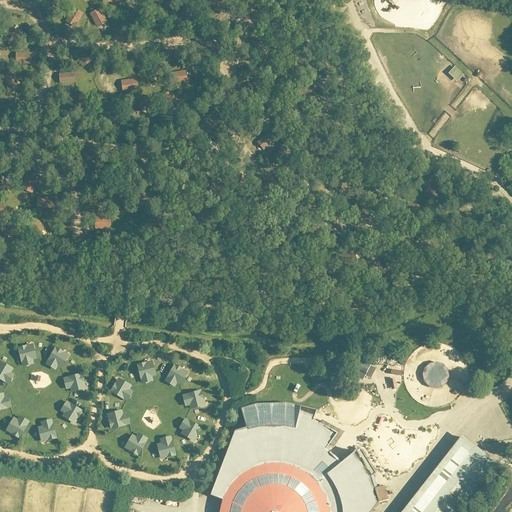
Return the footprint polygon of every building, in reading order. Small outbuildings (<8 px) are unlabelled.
[(212,0),(207,0),(203,4),(211,13),(219,7),(212,0)] [(191,17),(195,5),(185,2),(181,13),(191,17)] [(76,25),(82,14),(73,9),(67,20),(76,25)] [(105,20),(99,10),(90,15),(96,26),(105,20)] [(9,31),(3,42),(12,47),(18,37),(9,31)] [(207,48),(211,39),(200,33),(195,42),(207,48)] [(82,68),(90,62),(83,52),(75,58),(82,68)] [(155,65),(165,68),(169,57),(160,53),(155,65)] [(28,55),(16,55),(16,64),(28,65),(28,55)] [(147,66),(139,57),(131,63),(139,73),(147,66)] [(267,79),(276,74),(269,63),(261,68),(267,79)] [(284,73),(293,78),(299,68),(290,63),(284,73)] [(468,81),(453,68),(446,77),(461,89),(468,81)] [(11,72),(3,77),(8,87),(17,82),(11,72)] [(170,75),(171,85),(184,83),(182,73),(170,75)] [(75,84),(74,74),(62,75),(63,85),(75,84)] [(136,80),(124,82),(126,92),(138,90),(136,80)] [(297,85),(297,95),(309,95),(309,85),(297,85)] [(251,96),(263,96),(263,86),(251,86),(251,96)] [(85,97),(76,93),(70,104),(80,108),(85,97)] [(176,102),(169,93),(161,99),(169,108),(176,102)] [(108,106),(101,96),(93,102),(100,112),(108,106)] [(148,112),(152,100),(143,97),(139,108),(148,112)] [(261,113),(270,118),(276,108),(267,103),(261,113)] [(299,113),(293,103),(284,108),(290,118),(299,113)] [(357,130),(352,141),(362,145),(366,133),(357,130)] [(336,149),(344,143),(336,133),(328,140),(336,149)] [(259,142),(266,150),(275,142),(269,134),(259,142)] [(274,158),(283,163),(289,153),(281,147),(274,158)] [(380,159),(378,149),(366,151),(368,161),(380,159)] [(335,167),(333,157),(321,159),(322,169),(335,167)] [(366,169),(358,175),(366,185),(374,178),(366,169)] [(81,172),(78,184),(88,186),(91,175),(81,172)] [(350,177),(341,173),(337,185),(346,188),(350,177)] [(232,189),(242,192),(245,180),(236,177),(232,189)] [(26,179),(22,190),(31,194),(36,183),(26,179)] [(13,191),(6,182),(0,186),(0,190),(5,198),(13,191)] [(217,198),(224,191),(216,182),(208,189),(217,198)] [(428,201),(437,198),(432,186),(423,190),(428,201)] [(445,199),(453,205),(461,196),(453,189),(445,199)] [(250,208),(262,205),(260,195),(248,198),(250,208)] [(109,202),(115,213),(123,208),(117,197),(109,202)] [(138,197),(132,208),(140,213),(147,203),(138,197)] [(38,210),(50,209),(48,199),(36,201),(38,210)] [(365,201),(355,203),(358,215),(368,213),(365,201)] [(203,209),(205,219),(217,216),(215,206),(203,209)] [(409,216),(421,217),(422,208),(410,206),(409,216)] [(456,213),(454,223),(466,225),(468,215),(456,213)] [(27,224),(34,234),(42,228),(34,218),(27,224)] [(259,227),(250,219),(243,225),(252,234),(259,227)] [(98,229),(110,230),(110,220),(98,220),(98,229)] [(145,220),(144,230),(156,231),(157,221),(145,220)] [(9,222),(4,233),(11,236),(14,237),(18,226),(9,222)] [(223,222),(219,233),(229,236),(232,224),(223,222)] [(424,225),(416,235),(424,241),(432,231),(424,225)] [(444,243),(453,240),(449,228),(439,232),(444,243)] [(338,239),(329,235),(324,247),(334,250),(338,239)] [(114,237),(108,247),(116,253),(123,242),(114,237)] [(140,238),(131,242),(137,253),(146,248),(140,238)] [(316,248),(308,238),(300,245),(308,254),(316,248)] [(396,264),(391,253),(382,257),(387,269),(396,264)] [(352,265),(351,255),(339,257),(340,267),(352,265)] [(56,267),(68,268),(69,258),(57,257),(56,267)] [(305,262),(293,264),(295,274),(307,272),(305,262)] [(262,281),(262,269),(252,268),(252,281),(262,281)] [(337,290),(345,284),(337,274),(330,281),(337,290)] [(312,278),(308,290),(317,293),(321,282),(312,278)] [(496,313),(488,316),(489,323),(498,320),(496,313)] [(32,361),(35,360),(33,350),(27,351),(26,348),(18,350),(23,367),(33,365),(32,361)] [(57,367),(60,369),(66,360),(61,357),(62,354),(55,350),(46,365),(55,370),(57,367)] [(364,377),(370,367),(371,364),(357,357),(349,373),(363,380),(364,377)] [(10,374),(12,371),(3,365),(0,369),(0,380),(8,385),(13,376),(10,374)] [(151,378),(155,377),(152,366),(146,368),(145,365),(137,367),(142,384),(152,382),(151,378)] [(176,384),(180,386),(185,377),(180,374),(182,371),(174,367),(165,382),(174,387),(176,384)] [(374,380),(378,371),(372,368),(368,378),(374,380)] [(70,389),(71,393),(81,390),(80,385),(83,384),(81,376),(64,380),(66,390),(70,389)] [(128,391),(130,388),(121,382),(118,387),(115,385),(111,393),(126,402),(132,393),(128,391)] [(189,406),(190,410),(200,407),(199,402),(202,401),(200,393),(183,397),(185,407),(189,406)] [(4,399),(3,395),(0,396),(0,410),(10,408),(7,398),(4,399)] [(64,414),(62,418),(71,423),(74,418),(77,420),(82,413),(66,403),(61,412),(64,414)] [(371,511),(379,504),(374,489),(372,490),(369,479),(371,478),(356,453),(339,463),(325,451),(337,435),(319,426),(319,425),(313,422),(316,412),(300,408),(286,405),(256,406),(240,411),(246,429),(234,432),(210,497),(222,502),(221,504),(221,507),(220,510),(219,511),(371,511)] [(122,416),(121,413),(111,415),(112,421),(109,422),(111,430),(129,425),(126,415),(122,416)] [(17,422),(14,420),(8,429),(13,432),(12,435),(19,439),(28,424),(19,418),(17,422)] [(196,437),(201,430),(185,421),(180,429),(183,431),(181,435),(190,440),(193,435),(196,437)] [(42,428),(38,429),(41,439),(46,438),(47,441),(55,439),(51,422),(41,424),(42,428)] [(136,439),(132,437),(127,446),(132,449),(130,452),(137,456),(146,441),(138,435),(136,439)] [(161,445),(157,446),(160,456),(166,455),(166,458),(175,456),(170,439),(160,441),(161,445)] [(461,511),(498,465),(466,440),(409,511),(461,511)]
